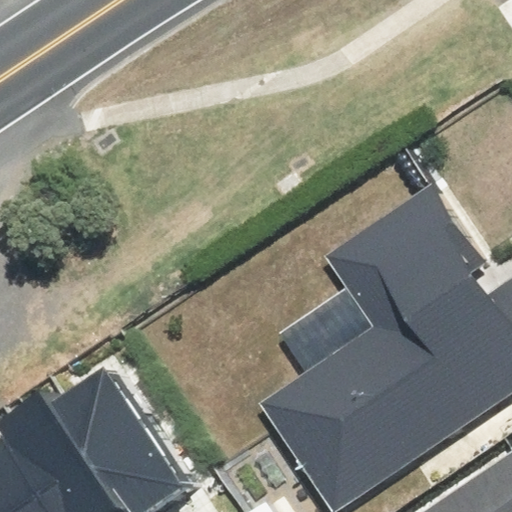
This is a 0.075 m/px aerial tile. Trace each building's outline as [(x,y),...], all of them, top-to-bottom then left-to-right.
[(342,250),(394,330),(280,402),(348,511),(354,511),(511,412),(511,280),(449,182),(342,250)] [(168,503),(217,469),(129,341),(79,375),(168,503)] [(101,511),(155,511),(168,503),(79,375),(30,409),(101,511)] [(0,471),(28,511),(101,511),(30,409),(0,429),(0,471)] [(511,511),(511,463),(442,511),(511,511)] [(0,511),(28,511),(0,471),(0,511)]
